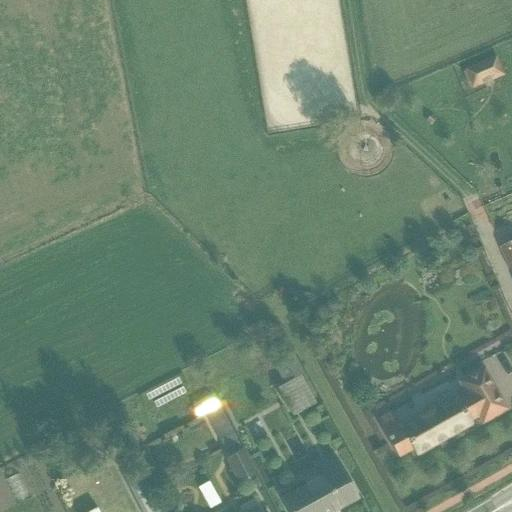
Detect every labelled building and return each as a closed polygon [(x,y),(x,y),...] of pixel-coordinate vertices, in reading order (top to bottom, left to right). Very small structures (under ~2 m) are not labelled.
[(511,59),(478,68),(483,88),(511,81),(511,59)] [(511,240),(499,246),(511,275),(511,240)] [(396,466),(503,412),(481,367),(374,422),(396,466)] [(293,389),(306,418),(333,406),(320,377),(293,389)] [(214,413),(228,408),(223,394),(209,400),(214,413)] [(343,511),(359,503),(333,459),(269,497),(277,511),(343,511)]
